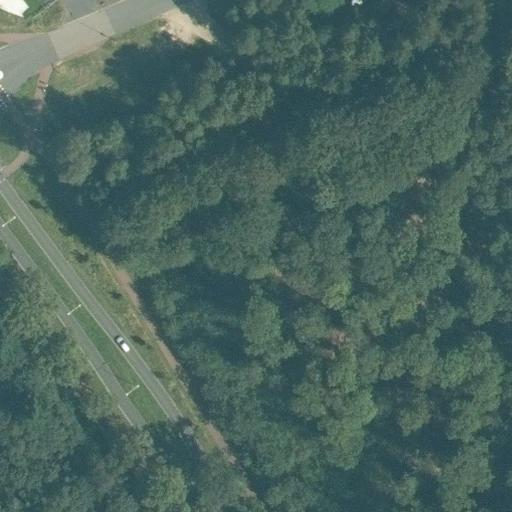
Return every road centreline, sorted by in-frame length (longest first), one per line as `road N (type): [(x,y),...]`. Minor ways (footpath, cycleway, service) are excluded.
road 1 (secondary): [(230,511),(148,376),(0,183)]
road 2 (secondary): [(0,230),(208,511)]
road 3 (unknown): [(350,136),(511,69)]
road 4 (unclassified): [(22,62),(152,0)]
